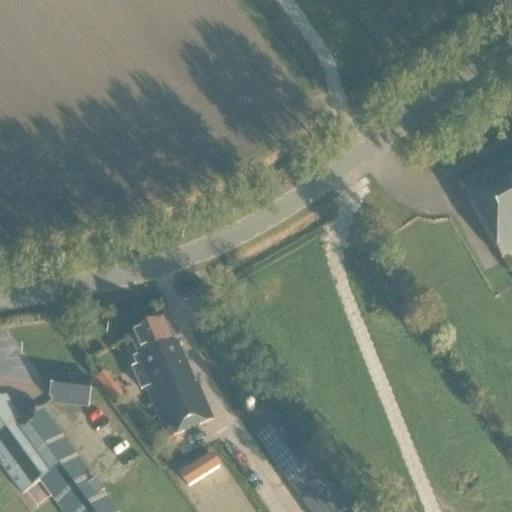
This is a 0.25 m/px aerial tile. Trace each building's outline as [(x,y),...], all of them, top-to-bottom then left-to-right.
[(511,154),(457,186),(501,263),(511,256),(511,154)] [(162,323),(128,337),(138,358),(132,361),(161,428),(168,443),(213,423),(207,408),(188,364),(186,365),(175,342),(171,344),(162,323)] [(69,388),(52,386),(50,402),(86,406),(89,383),(69,380),(69,388)] [(116,385),(105,393),(115,406),(125,398),(116,385)] [(4,397),(0,399),(0,467),(22,497),(39,485),(58,511),(116,511),(41,408),(23,422),(21,419),(4,397)] [(245,423),(306,511),(345,511),(272,405),(245,423)]
